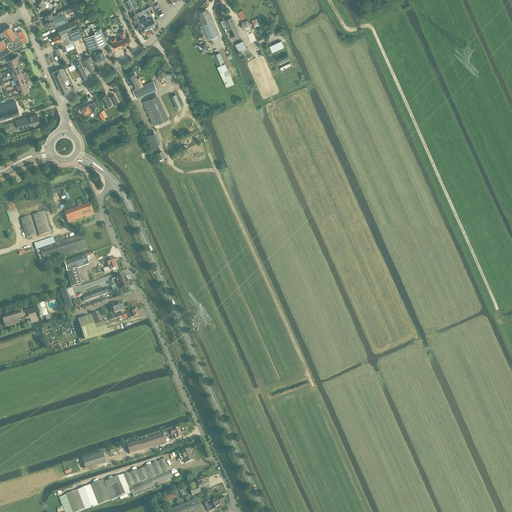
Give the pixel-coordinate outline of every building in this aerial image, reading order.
[(48,2),(45,0),(35,0),(35,1),(38,3),(36,5),(43,10),(46,5),(45,4),(47,1),(48,2)] [(130,0),(127,0),(124,2),(128,10),(134,8),(130,0)] [(145,16),(147,19),(152,26),(156,24),(149,14),(154,12),(150,6),(147,7),(147,8),(143,11),(145,16)] [(52,12),(44,16),(46,19),(46,21),(64,14),(64,13),(65,13),(63,10),(57,12),(58,13),(53,15),(52,12)] [(199,13),(201,16),(199,17),(200,19),(199,19),(200,22),(202,25),(208,40),(219,35),(209,13),(207,14),(206,10),(199,13)] [(242,10),(237,12),(241,20),(246,17),(242,10)] [(145,16),(143,11),(137,13),(140,19),(141,18),(143,21),(141,23),(145,30),(152,26),(147,19),(145,16)] [(46,21),(45,22),(47,25),(66,17),(65,13),(64,13),(64,14),(46,21)] [(145,30),(141,23),(135,14),(131,16),(137,26),(136,26),(140,33),(145,30)] [(66,17),(47,25),(48,29),(68,21),(66,17)] [(240,37),(231,17),(224,20),(221,21),(223,27),(226,26),(231,38),(232,37),(233,40),(240,37)] [(257,18),(251,20),(254,27),(255,27),(260,25),(257,18)] [(59,34),(52,37),(53,40),(54,43),(59,41),(61,46),(72,42),(68,32),(67,31),(71,29),(70,27),(76,25),(74,20),(56,27),(59,34)] [(251,23),(247,20),(241,22),(241,28),(245,31),(251,29),(251,23)] [(0,57),(11,50),(10,50),(12,49),(14,47),(15,48),(23,43),(21,40),(15,32),(15,31),(13,32),(10,26),(3,31),(7,36),(1,40),(0,40),(0,57)] [(79,29),(69,34),(73,42),(83,38),(79,29)] [(84,38),(83,38),(83,39),(86,45),(88,51),(106,43),(104,40),(99,29),(97,30),(95,31),(95,33),(84,38)] [(124,30),(121,32),(127,44),(132,42),(131,40),(129,35),(126,36),(124,30)] [(120,32),(119,33),(121,38),(119,39),(122,46),(126,45),(127,44),(121,32),(120,32)] [(115,37),(110,39),(111,40),(115,50),(120,47),(122,46),(119,39),(117,40),(115,37)] [(237,43),(235,44),(237,49),(238,52),(241,50),(244,56),(250,52),(247,47),(246,48),(242,41),(237,43)] [(284,47),(281,41),(269,46),(272,52),(284,47)] [(72,42),(65,45),(67,51),(74,48),(72,42)] [(205,42),(198,45),(202,53),(209,50),(205,42)] [(106,60),(102,51),(97,53),(98,55),(95,57),(98,64),(106,60)] [(219,53),(213,55),(217,66),(224,63),(219,53)] [(7,60),(9,65),(18,61),(17,59),(19,59),(18,56),(10,59),(9,57),(3,59),(4,61),(7,60)] [(94,68),(89,56),(84,59),(89,70),(94,68)] [(9,65),(10,70),(21,66),(20,63),(19,63),(18,61),(9,65)] [(76,68),(70,71),(74,79),(80,76),(81,79),(87,76),(80,61),(74,64),(76,68)] [(293,67),(290,62),(279,68),(282,72),(293,67)] [(10,70),(12,75),(22,71),(21,69),(22,68),(21,66),(10,70)] [(61,68),(59,69),(59,68),(52,72),(61,93),(71,89),(69,85),(67,86),(65,81),(67,80),(65,76),(66,76),(63,67),(61,68)] [(159,74),(157,76),(160,82),(166,80),(167,79),(170,80),(171,75),(168,74),(162,71),(161,72),(160,70),(158,73),(159,74)] [(12,75),(14,79),(25,75),(24,73),(22,73),(22,71),(12,75)] [(135,74),(126,77),(129,84),(130,87),(131,87),(131,88),(134,87),(135,89),(143,85),(139,78),(137,79),(135,74)] [(14,79),(16,84),(25,81),(24,79),(26,78),(25,75),(14,79)] [(135,89),(132,90),(136,99),(157,90),(153,80),(143,85),(135,89)] [(16,84),(17,89),(28,85),(27,82),(26,83),(25,81),(16,84)] [(29,88),(28,85),(17,89),(19,94),(29,91),(28,89),(29,88)] [(220,97),(220,95),(220,94),(220,92),(219,91),(218,90),(217,89),(216,88),(215,88),(214,88),(212,88),(210,88),(209,89),(208,89),(207,91),(206,92),(206,94),(206,95),(206,96),(206,98),(207,99),(208,100),(209,101),(210,102),(211,102),(213,102),(214,102),(215,102),(217,101),(218,100),(219,99),(220,98),(220,97)] [(114,104),(118,102),(114,95),(110,97),(108,98),(106,94),(99,98),(104,107),(111,104),(111,103),(113,102),(114,104)] [(154,97),(142,102),(153,125),(164,120),(154,97)] [(16,101),(0,105),(0,119),(20,114),(16,101)] [(80,108),(78,109),(81,113),(82,112),(84,115),(87,113),(87,114),(93,111),(95,113),(99,111),(97,107),(96,107),(95,106),(96,105),(94,102),(90,105),(90,104),(87,105),(87,104),(80,108)] [(32,126),(32,125),(40,123),(37,114),(16,120),(19,130),(32,126)] [(156,132),(146,136),(148,140),(158,137),(156,132)] [(62,193),(61,186),(51,188),(52,195),(62,193)] [(76,201),(78,207),(64,212),(68,223),(93,214),(89,203),(82,206),(80,200),(76,201)] [(45,212),(32,216),(39,237),(52,233),(45,212)] [(20,220),(26,239),(36,236),(31,217),(20,220)] [(55,244),(39,249),(44,263),(87,249),(83,235),(64,241),(62,236),(53,239),(55,244)] [(89,264),(85,255),(64,263),(71,288),(81,285),(77,269),(89,264)] [(103,262),(102,263),(103,265),(104,264),(104,265),(107,264),(108,268),(103,270),(104,273),(110,271),(116,269),(115,265),(116,265),(113,259),(110,260),(110,259),(103,262)] [(115,279),(112,280),(114,286),(117,285),(127,281),(126,280),(125,275),(115,279)] [(117,285),(114,286),(116,291),(118,291),(129,287),(127,281),(117,285)] [(108,293),(107,290),(106,288),(82,297),(84,302),(108,293)] [(66,289),(59,292),(66,310),(73,308),(73,307),(66,289)] [(118,304),(111,306),(114,314),(124,311),(122,303),(118,304)] [(136,311),(130,313),(130,312),(126,314),(122,316),(124,320),(128,318),(128,320),(138,316),(136,311)] [(20,312),(1,318),(2,318),(3,318),(4,323),(5,324),(4,324),(6,324),(9,323),(10,326),(11,326),(13,325),(17,324),(16,321),(18,320),(20,319),(21,319),(20,314),(19,313),(19,312),(20,312)] [(100,313),(92,316),(95,326),(103,323),(100,313)] [(91,316),(78,321),(84,339),(78,341),(79,343),(107,333),(104,323),(103,323),(95,326),(94,326),(91,316)] [(182,438),(179,429),(173,431),(172,429),(166,430),(168,438),(171,436),(172,441),(175,439),(175,440),(182,438)] [(163,434),(137,442),(127,446),(129,455),(140,452),(166,443),(163,434)] [(181,461),(183,460),(184,464),(193,461),(190,450),(180,453),(181,455),(179,455),(181,461)] [(106,462),(102,452),(82,459),(85,469),(106,462)] [(103,481),(66,495),(59,498),(64,511),(79,511),(85,509),(92,507),(92,508),(111,501),(112,501),(120,498),(120,500),(128,497),(127,495),(131,494),(133,498),(154,489),(153,487),(172,479),(164,460),(137,472),(136,470),(104,483),(103,481)] [(206,476),(196,480),(199,488),(209,484),(206,476)] [(165,498),(163,499),(166,504),(169,503),(169,504),(174,501),(172,499),(175,498),(172,494),(165,498)] [(220,497),(211,501),(215,509),(224,505),(220,497)] [(171,511),(169,511),(201,511),(197,500),(171,511)]
